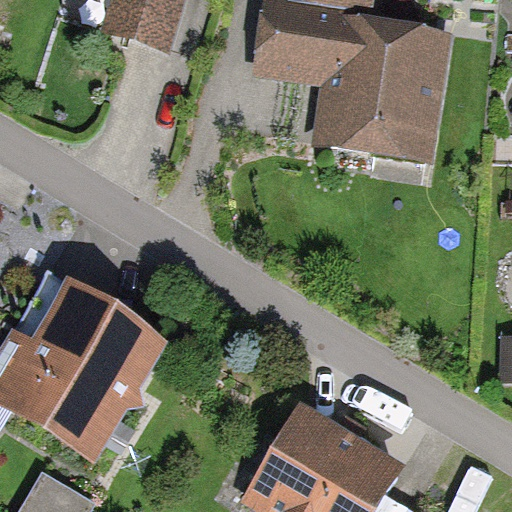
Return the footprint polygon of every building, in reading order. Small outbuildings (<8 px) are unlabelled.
[(139,0),(128,36),(167,48),(182,0),(139,0)] [(428,148),(444,47),(344,32),(349,0),(311,0),(309,18),(273,13),(264,75),(335,86),(326,146),(379,154),(381,141),(428,148)] [(156,355),(43,288),(0,359),(0,403),(93,459),(156,355)] [(511,345),(497,345),(496,394),(511,394),(511,345)] [(399,511),(398,511),(413,486),(308,427),(260,511),(399,511)] [(85,511),(51,491),(38,511),(85,511)]
